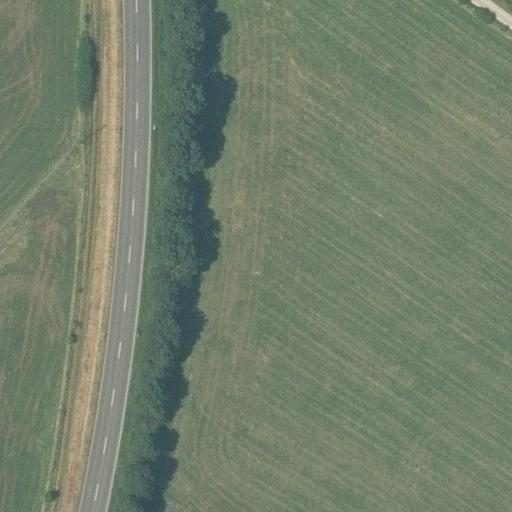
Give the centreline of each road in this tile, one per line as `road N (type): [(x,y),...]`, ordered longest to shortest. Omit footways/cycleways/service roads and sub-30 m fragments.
road 1 (track): [(95,0),(94,176),(52,511)]
road 2 (secondary): [(130,0),(133,199),(94,511)]
